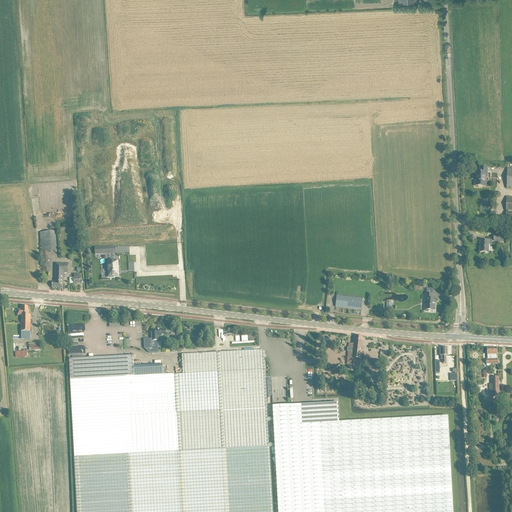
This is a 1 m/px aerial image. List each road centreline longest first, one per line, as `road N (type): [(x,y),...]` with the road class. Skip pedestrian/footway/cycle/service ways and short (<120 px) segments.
road 1 (secondary): [(460,337),(0,294)]
road 2 (unclassified): [(460,337),(443,0)]
road 3 (track): [(469,511),(460,344)]
